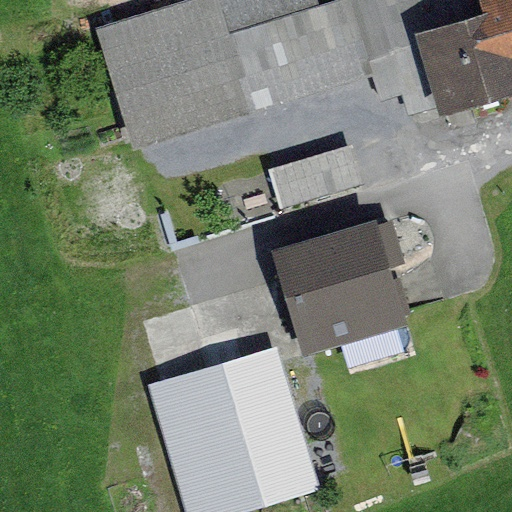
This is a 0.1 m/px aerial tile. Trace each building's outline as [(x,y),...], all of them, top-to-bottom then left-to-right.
[(128,0),(101,8),(135,132),(192,116),(193,118),(380,67),(361,0),(128,0)] [(511,0),(497,0),(511,48),(511,0)] [(286,190),(370,165),(358,126),(274,151),(286,190)] [(359,221),(277,253),(312,342),(394,310),(359,221)] [(285,347),(158,385),(195,511),(254,511),(328,490),(285,347)]
